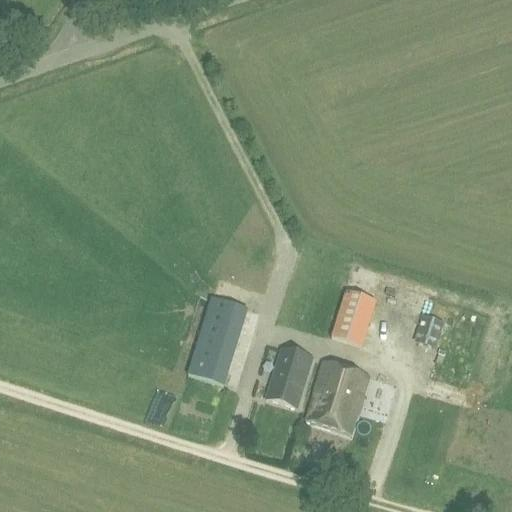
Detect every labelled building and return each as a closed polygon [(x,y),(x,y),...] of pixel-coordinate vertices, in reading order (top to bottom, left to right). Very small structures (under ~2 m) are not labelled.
[(226,186),(209,194),(221,217),(237,209),(226,186)] [(172,204),(207,282),(228,273),(194,194),(172,204)] [(290,326),(398,353),(414,290),(403,287),(400,301),(389,298),(393,285),(366,278),(362,296),(301,281),(290,326)] [(194,370),(232,379),(250,303),(213,294),(194,370)] [(298,410),(302,396),(312,362),(280,353),(266,402),(297,412),(298,410)] [(351,438),(369,380),(323,366),(313,399),(309,413),(306,425),(351,438)] [(398,381),(386,436),(419,443),(431,388),(398,381)]
